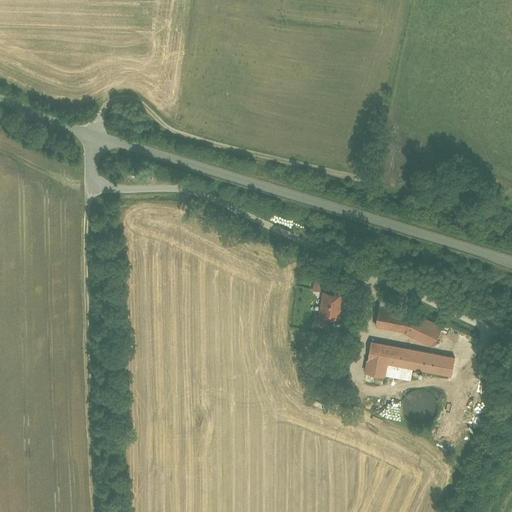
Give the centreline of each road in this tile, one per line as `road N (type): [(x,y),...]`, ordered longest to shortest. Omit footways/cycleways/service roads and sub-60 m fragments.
road 1 (unclassified): [(90,137),(511,259)]
road 2 (track): [(88,175),(95,511)]
road 3 (track): [(90,137),(110,101),(131,98),(158,125),(189,139),(380,184)]
